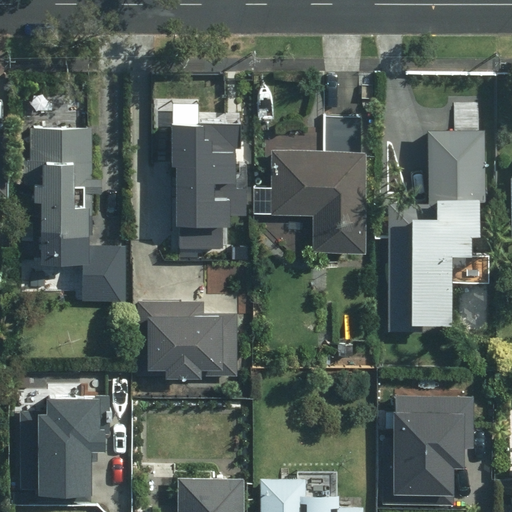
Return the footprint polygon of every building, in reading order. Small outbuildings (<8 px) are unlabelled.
[(359,117),(324,117),(324,150),(270,149),(269,217),(312,217),(311,250),(361,251),(363,151),(358,151),(359,117)] [(179,165),(177,251),(226,252),(226,228),(232,229),(232,217),(247,217),(248,184),(241,184),(242,127),(197,127),(198,119),(174,118),(173,165),(179,165)] [(89,129),(29,129),(30,265),(81,265),(81,299),(125,299),(124,246),(91,247),(89,129)] [(407,330),(407,325),(447,325),(446,252),(464,252),(464,233),(473,233),(473,202),(481,202),(481,140),(451,140),(451,151),(424,152),(424,215),(386,216),(387,330),(407,330)] [(200,300),(133,301),(134,377),(237,375),(236,313),(200,313),(200,300)] [(381,427),(380,507),(455,509),(456,465),(476,466),(478,396),(400,394),(399,427),(381,427)] [(86,494),(87,451),(106,452),(107,398),(42,397),(42,412),(18,411),(17,493),(86,494)] [(357,511),(358,504),(335,505),(335,493),(300,494),(300,475),(256,476),(256,511),(357,511)] [(174,511),(238,511),(239,478),(175,477),(174,511)]
